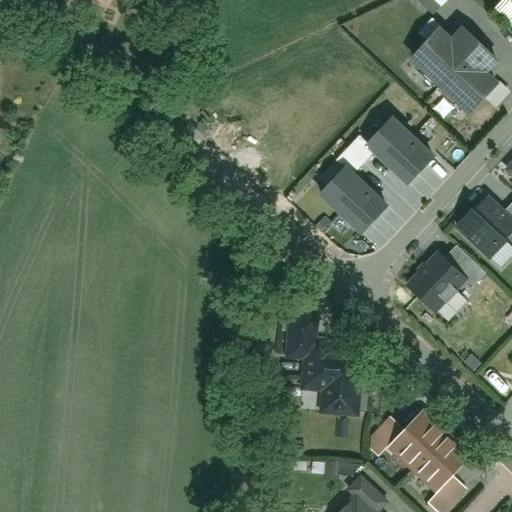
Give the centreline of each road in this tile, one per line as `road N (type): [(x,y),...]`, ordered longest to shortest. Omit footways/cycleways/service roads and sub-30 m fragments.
road 1 (unclassified): [(353,295),(39,0)]
road 2 (track): [(278,225),(251,511)]
road 3 (residential): [(353,295),(511,123)]
road 4 (unclassified): [(511,443),(353,295)]
